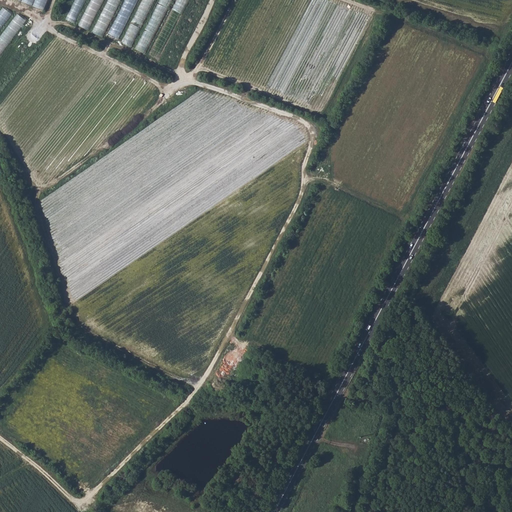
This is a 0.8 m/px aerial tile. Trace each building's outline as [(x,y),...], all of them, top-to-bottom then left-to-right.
[(20,0),(50,9),(52,0),(20,0)] [(91,0),(80,25),(91,30),(104,0),(91,0)] [(108,0),(94,32),(103,37),(120,0),(108,0)] [(1,5),(0,7),(0,28),(11,12),(1,5)] [(0,55),(25,18),(16,12),(0,34),(0,55)]
